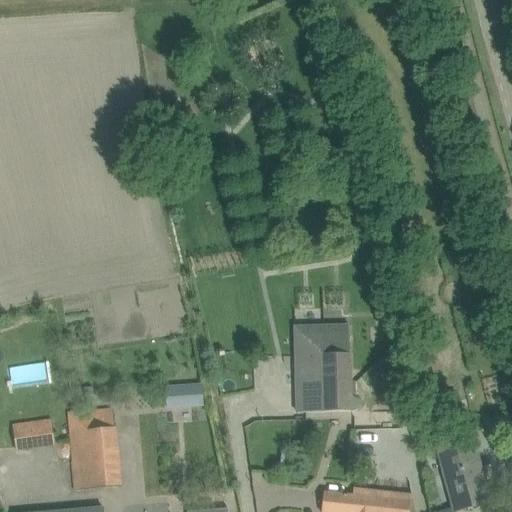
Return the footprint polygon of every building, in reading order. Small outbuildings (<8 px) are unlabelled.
[(351,412),(349,326),(294,328),(297,413),(351,412)] [(202,384),(190,385),(191,408),(203,408),(202,384)] [(190,385),(165,387),(166,410),(191,408),(190,385)] [(112,409),(67,413),(74,491),(119,486),(112,409)] [(435,412),(418,417),(421,430),(438,426),(435,412)] [(50,420),(11,425),(14,451),(54,445),(50,420)] [(434,450),(451,509),(439,511),(458,511),(492,503),(473,438),(465,441),(461,429),(430,437),(434,450)] [(358,457),(357,467),(369,468),(370,458),(358,457)] [(409,511),(411,494),(386,491),(385,500),(335,494),(336,487),(324,486),(321,511),(409,511)]
